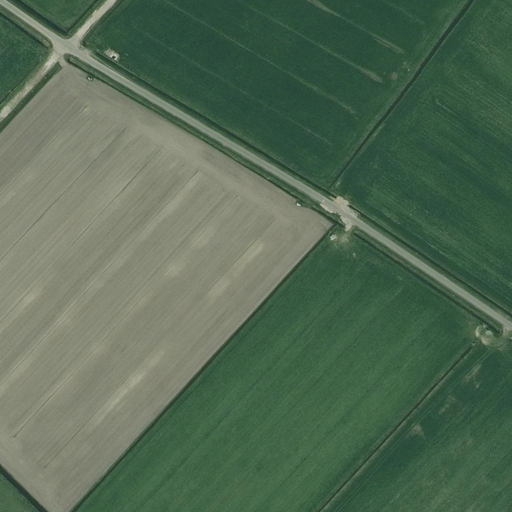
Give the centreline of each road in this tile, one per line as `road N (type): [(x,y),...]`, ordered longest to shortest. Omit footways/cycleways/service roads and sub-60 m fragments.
road 1 (unclassified): [(511,327),(0,0)]
road 2 (track): [(0,118),(108,0)]
